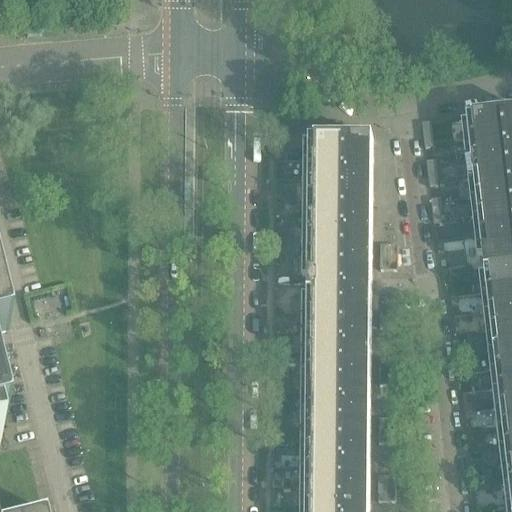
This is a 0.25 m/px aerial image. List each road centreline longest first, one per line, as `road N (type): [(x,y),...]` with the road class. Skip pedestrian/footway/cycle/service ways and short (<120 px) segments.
road 1 (tertiary): [(233,511),(239,51)]
road 2 (tertiary): [(173,53),(168,511)]
road 3 (residential): [(456,511),(400,104)]
road 4 (residential): [(66,511),(0,238)]
road 5 (residential): [(239,51),(287,52),(355,104),(400,104)]
road 6 (tertiary): [(0,68),(173,53)]
